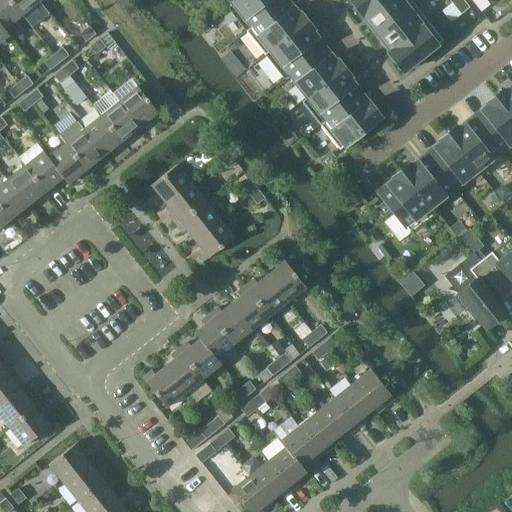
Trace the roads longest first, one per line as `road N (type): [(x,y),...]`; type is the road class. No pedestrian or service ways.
road 1 (residential): [(86,381),(164,319),(84,218)]
road 2 (residential): [(86,381),(7,279),(84,218)]
road 3 (residential): [(414,131),(312,0)]
road 4 (residential): [(187,511),(86,381)]
road 5 (residential): [(414,131),(511,49)]
